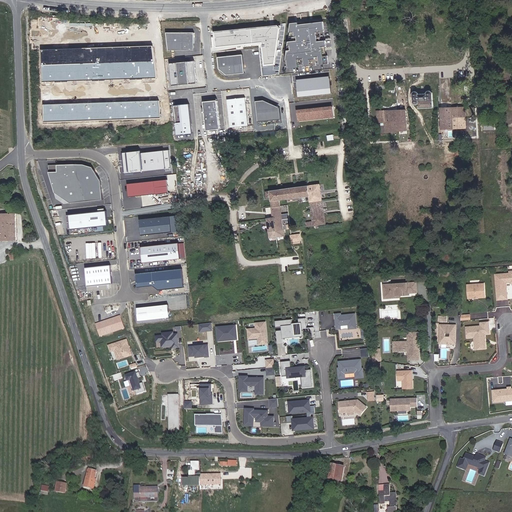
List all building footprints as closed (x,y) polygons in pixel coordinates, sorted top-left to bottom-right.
[(326,48),(322,20),(291,23),(287,53),(326,48)] [(280,25),(215,32),(216,46),(263,42),(265,64),(274,63),(280,25)] [(195,51),(195,33),(167,33),(169,51),(195,51)] [(152,46),(40,50),(41,82),(155,77),(152,46)] [(287,53),(285,69),(299,67),(299,65),(304,64),(305,67),(316,65),(316,63),(319,62),(320,65),(327,64),(326,48),(287,53)] [(245,73),(243,55),(218,57),(220,69),(227,75),(245,73)] [(197,83),(195,61),(170,64),(172,86),(197,83)] [(329,76),(297,79),(299,97),(331,93),(329,76)] [(426,86),(421,86),(421,87),(422,89),(421,91),(418,91),(414,91),(413,95),(413,103),(414,104),(416,104),(419,103),(419,108),(433,108),(433,93),(431,90),(429,90),(429,93),(425,91),(426,86)] [(245,97),(227,99),(230,128),(248,126),(245,97)] [(220,129),(217,99),(210,100),(210,101),(204,102),(204,105),(204,107),(207,131),(219,130),(220,129)] [(158,100),(43,105),(43,122),(159,118),(158,100)] [(256,101),(259,127),(282,124),(280,108),(264,100),(256,101)] [(193,134),(190,104),(175,106),(178,136),(193,134)] [(334,117),(333,107),(298,111),(299,121),(334,117)] [(463,108),(440,109),(441,129),(464,128),(463,108)] [(406,111),(377,112),(377,122),(384,122),(385,131),(407,130),(406,111)] [(170,149),(125,153),(127,173),(172,169),(170,149)] [(103,200),(101,181),(93,168),(84,165),(57,165),(57,168),(49,168),(49,173),(55,193),(70,204),(103,200)] [(130,183),(131,196),(171,193),(169,180),(130,183)] [(268,207),(277,206),(277,203),(306,199),(308,222),(301,223),(302,227),(325,224),(323,214),(321,214),(317,185),(261,192),(262,199),(267,198),(268,207)] [(108,226),(107,209),(69,213),(71,230),(95,228),(95,231),(104,230),(104,227),(108,226)] [(278,212),(268,213),(262,214),(264,232),(287,229),(286,225),(280,226),(278,212)] [(0,240),(16,240),(15,213),(0,213),(0,240)] [(172,233),(170,217),(140,220),(142,236),(172,233)] [(102,258),(102,242),(86,243),(87,259),(102,258)] [(180,258),(178,242),(141,246),(142,262),(180,258)] [(111,283),(109,265),(85,267),(88,291),(108,289),(107,284),(111,283)] [(184,288),(182,269),(138,274),(140,288),(154,286),(159,291),(184,288)] [(511,285),(511,273),(510,273),(510,276),(496,277),(498,302),(508,301),(508,291),(506,291),(505,285),(505,284),(511,283),(511,285)] [(410,297),(418,296),(417,286),(392,289),(392,291),(385,292),(385,299),(391,299),(391,302),(398,302),(398,300),(410,299),(410,297)] [(481,299),(486,299),(485,286),(468,287),(470,300),(474,300),(476,302),(479,302),(481,299)] [(167,304),(137,307),(139,320),(168,317),(167,304)] [(358,328),(357,314),(343,315),(343,313),(337,314),(338,326),(342,326),(350,325),(350,329),(358,328)] [(120,316),(96,323),(100,337),(124,329),(120,316)] [(302,331),(302,329),(304,329),(308,328),(307,318),(300,319),(300,323),(294,324),(293,319),(276,321),(277,327),(283,327),(284,330),(277,331),(279,345),(285,344),(285,339),(285,337),(304,335),(304,331),(302,331)] [(269,344),(267,322),(256,323),(257,328),(249,329),(250,339),(260,338),(261,345),(269,344)] [(489,323),(481,324),(482,328),(467,329),(468,339),(475,339),(477,351),(487,349),(486,335),(490,335),(489,323)] [(236,324),(216,326),(217,341),(238,339),(236,324)] [(456,344),(456,326),(441,326),(440,344),(456,344)] [(180,347),(178,334),(174,334),(174,332),(163,333),(163,335),(157,336),(157,341),(162,341),(163,347),(173,346),(175,345),(175,348),(180,347)] [(417,349),(416,345),(419,345),(418,333),(407,334),(408,343),(399,344),(398,347),(399,350),(400,353),(409,352),(409,361),(420,360),(419,349),(417,349)] [(127,339),(107,345),(110,353),(114,352),(117,361),(132,356),(127,339)] [(208,357),(207,345),(190,347),(191,357),(196,356),(198,355),(198,358),(204,357),(204,358),(208,357)] [(370,357),(369,348),(361,349),(361,358),(370,357)] [(276,367),(275,359),(267,360),(268,368),(276,367)] [(364,372),(362,360),(341,362),(341,368),(340,368),(340,374),(346,374),(357,373),(358,378),(366,378),(366,372),(364,372)] [(314,387),(312,370),(306,370),(306,368),(303,368),(303,367),(292,368),(292,361),(282,362),(284,376),(289,375),(289,376),(289,378),(302,377),(303,377),(304,388),(314,387)] [(135,372),(125,376),(127,382),(129,381),(133,392),(141,389),(135,372)] [(414,378),(414,372),(399,373),(400,382),(405,382),(405,390),(415,389),(414,381),(413,381),(413,379),(414,378)] [(248,375),(239,375),(239,391),(248,391),(248,386),(255,386),(255,395),(264,394),(264,376),(248,377),(248,375)] [(213,404),(213,397),(210,397),(210,394),(212,394),(212,384),(202,385),(202,404),(213,404)] [(511,389),(508,390),(493,391),(494,403),(511,402),(511,389)] [(179,395),(169,395),(169,430),(179,430),(179,395)] [(277,399),(269,399),(270,407),(278,406),(277,399)] [(409,411),(409,406),(412,406),(412,407),(413,407),(419,407),(419,399),(392,400),(393,411),(400,410),(400,412),(409,411)] [(311,406),(311,400),(289,402),(290,413),(309,411),(312,411),(311,406)] [(368,408),(360,400),(340,402),(342,413),(351,412),(356,412),(357,411),(362,415),(368,408)] [(254,408),(245,408),(244,425),(253,426),(254,417),(256,417),(256,422),(261,422),(261,426),(273,427),(274,415),(268,415),(268,410),(254,409),(254,408)] [(223,427),(222,420),(216,420),(216,415),(216,414),(208,414),(208,416),(197,416),(197,426),(217,426),(217,429),(216,429),(216,434),(224,434),(223,427)] [(309,418),(294,420),(294,422),(295,431),(315,428),(314,418),(313,418),(309,418)] [(511,438),(510,438),(503,454),(511,457),(511,438)] [(499,456),(503,448),(496,445),(493,454),(499,456)] [(93,459),(93,452),(88,452),(88,454),(83,454),(83,458),(88,457),(88,460),(93,459)] [(485,461),(486,457),(477,454),(476,457),(475,458),(471,457),(472,455),(467,453),(464,459),(461,458),(458,467),(467,470),(470,461),(475,462),(477,466),(482,468),(480,473),(485,475),(490,463),(485,461)] [(214,485),(213,474),(196,474),(196,471),(200,470),(199,461),(191,461),(191,467),(189,467),(189,485),(214,485)] [(334,478),(344,481),(347,466),(334,464),(329,486),(333,487),(334,478)] [(95,482),(93,481),(94,479),(95,480),(97,471),(89,469),(87,478),(87,477),(85,487),(94,489),(95,482)] [(65,493),(67,484),(58,482),(56,491),(65,493)] [(397,511),(396,493),(390,494),(389,485),(384,485),(385,492),(380,492),(381,504),(385,504),(385,502),(390,501),(391,508),(388,508),(388,511),(397,511)] [(158,498),(158,487),(141,488),(141,498),(148,498),(158,498)]
